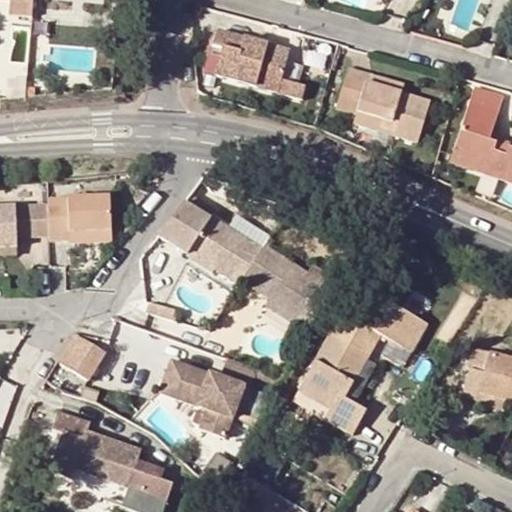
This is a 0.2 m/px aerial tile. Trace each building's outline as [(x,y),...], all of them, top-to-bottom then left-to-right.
[(10,0),(10,18),(30,19),(31,0),(10,0)] [(30,19),(28,36),(42,37),(43,18),(30,17),(30,19)] [(276,95),(279,82),(284,62),(287,53),(216,34),(211,48),(221,51),(214,78),(276,95)] [(284,62),(279,82),(276,95),(299,101),(303,88),(296,87),(301,66),(284,62)] [(348,115),(360,74),(347,70),(334,111),(348,115)] [(402,87),(360,74),(348,115),(354,117),(365,84),(400,94),(402,87)] [(365,84),(354,117),(352,126),(416,145),(428,103),(400,94),(365,84)] [(486,144),(490,131),(501,98),(473,89),(449,164),(511,185),(511,151),(506,150),(486,144)] [(510,138),(490,131),(486,144),(506,150),(510,138)] [(511,186),(500,182),(494,197),(511,203),(511,186)] [(219,183),(216,190),(227,193),(225,197),(244,204),(248,192),(219,183)] [(211,215),(183,198),(154,236),(184,255),(187,251),(211,267),(208,272),(234,289),(236,285),(257,254),(207,221),(211,215)] [(46,238),(47,244),(68,243),(67,236),(108,233),(107,199),(65,201),(65,210),(45,211),(46,238)] [(45,206),(0,208),(0,249),(15,249),(15,240),(46,238),(45,211),(45,206)] [(108,233),(67,236),(68,243),(109,240),(108,233)] [(187,251),(184,255),(182,259),(206,275),(208,272),(211,267),(187,251)] [(258,251),(257,254),(236,285),(266,304),(295,323),(317,289),(258,251)] [(389,259),(375,252),(366,273),(380,280),(389,259)] [(302,336),(325,295),(317,289),(295,323),(266,304),(263,309),(302,336)] [(378,336),(408,353),(425,325),(371,294),(355,322),(340,313),(296,393),(328,412),(323,420),(349,435),(364,412),(342,400),(378,336)] [(146,304),(143,314),(153,317),(156,306),(146,304)] [(174,311),(156,306),(153,317),(171,322),(174,311)] [(80,321),(63,349),(93,369),(110,341),(80,321)] [(486,353),(472,350),(467,370),(482,373),(486,353)] [(482,373),(467,370),(460,396),(475,400),(477,394),(504,401),(511,403),(511,359),(486,353),(482,373)] [(404,383),(418,391),(436,363),(422,354),(404,383)] [(253,368),(221,357),(215,376),(213,383),(204,381),(207,373),(170,360),(163,379),(189,388),(184,402),(204,408),(197,428),(222,437),(240,385),(246,388),(250,376),(253,368)] [(253,368),(250,376),(275,384),(279,377),(253,368)] [(189,388),(163,379),(159,392),(184,402),(189,388)] [(84,385),(80,397),(96,402),(100,391),(84,385)] [(477,394),(475,400),(474,405),(501,411),(504,401),(477,394)] [(134,464),(139,449),(82,429),(85,421),(57,410),(51,428),(61,432),(47,471),(70,480),(74,471),(125,489),(118,508),(129,511),(161,511),(171,487),(157,482),(160,473),(134,464)] [(215,453),(199,475),(215,487),(222,480),(231,466),(231,464),(215,453)] [(222,480),(215,488),(236,501),(250,478),(231,466),(222,480)] [(258,511),(271,491),(250,478),(236,501),(252,511),(258,511)]
